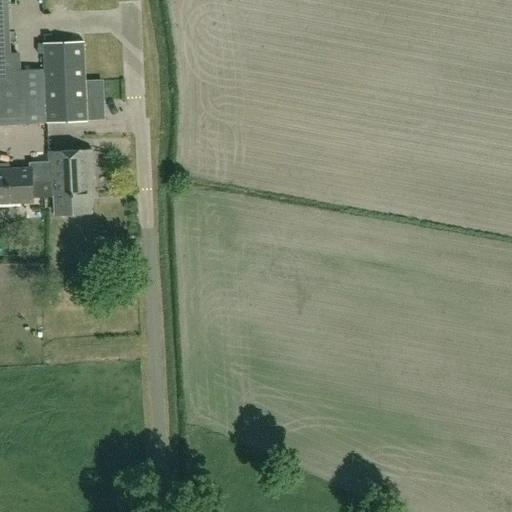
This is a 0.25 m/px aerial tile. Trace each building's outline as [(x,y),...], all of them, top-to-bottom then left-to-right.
[(10,54),(8,0),(0,0),(0,124),(23,123),(20,53),(10,54)] [(54,0),(55,12),(75,11),(74,0),(54,0)] [(86,41),(47,43),(49,123),(89,122),(86,41)] [(115,167),(126,162),(119,147),(108,152),(115,167)] [(91,195),(95,194),(93,151),(49,153),(49,162),(43,162),(44,197),(55,196),(56,215),(91,213),(91,195)] [(0,202),(33,202),(33,198),(44,197),(43,162),(29,163),(29,169),(11,170),(10,164),(0,164),(0,202)]
